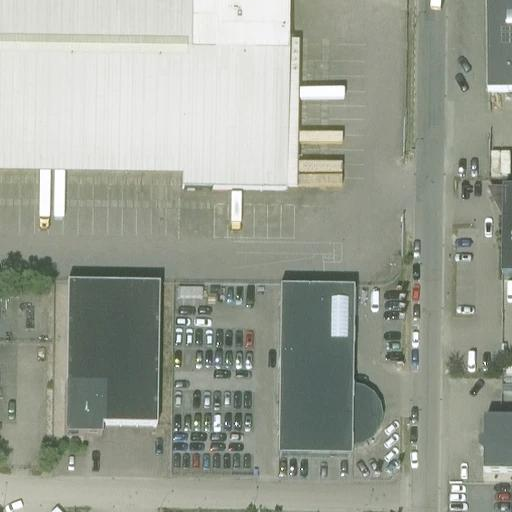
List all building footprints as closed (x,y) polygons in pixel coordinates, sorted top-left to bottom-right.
[(284,192),(287,2),(287,0),(0,0),(0,164),(181,167),(181,191),(284,192)] [(511,0),(486,0),(488,94),(490,94),(511,93),(511,0)] [(511,190),(489,190),(503,218),(502,278),(511,277),(511,190)] [(158,286),(66,285),(64,437),(101,437),(101,427),(156,428),(158,286)] [(175,289),(174,313),(204,314),(205,290),(175,289)] [(351,387),(352,290),(279,289),(276,458),(350,459),(350,450),(361,447),(372,441),(379,431),(381,419),(379,407),(372,396),(362,389),(351,387)] [(511,420),(485,420),(485,440),(480,442),(480,451),(484,454),(484,474),(511,474),(511,420)]
